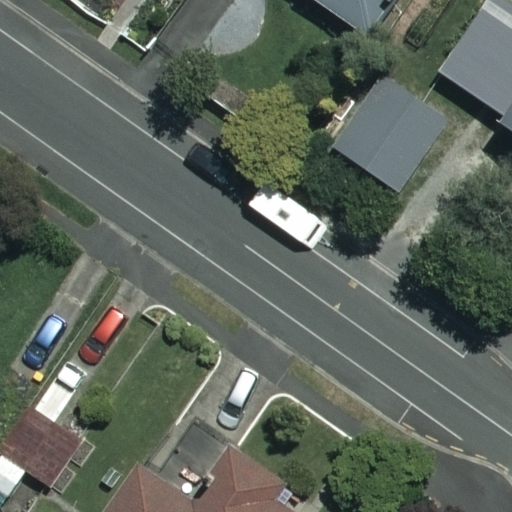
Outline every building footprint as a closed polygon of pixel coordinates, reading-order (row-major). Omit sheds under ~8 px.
[(298,0),(372,46),(401,0),(298,0)] [(511,12),(492,0),(491,0),(440,81),(505,122),(494,139),(511,150),(511,12)] [(442,126),(381,84),(334,153),(394,195),(442,126)] [(85,441),(37,407),(0,457),(0,494),(7,499),(30,468),(53,485),(85,441)] [(292,481),(242,447),(202,504),(146,466),(113,511),(295,511),(279,500),(292,481)]
